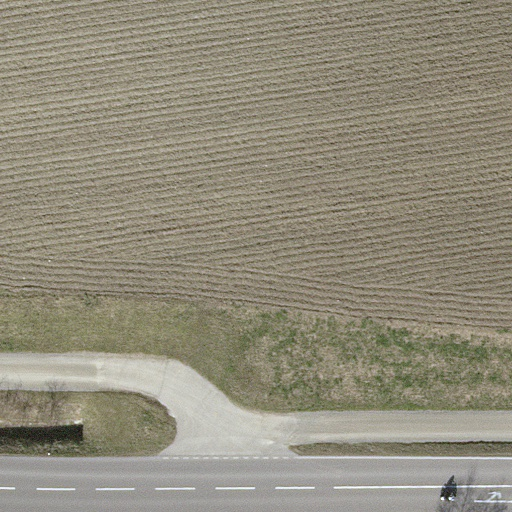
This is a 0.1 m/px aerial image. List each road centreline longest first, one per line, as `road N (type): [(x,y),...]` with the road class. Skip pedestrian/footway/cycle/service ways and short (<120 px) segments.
road 1 (secondary): [(0,488),(511,490)]
road 2 (track): [(283,511),(224,434),(164,377),(0,367)]
road 3 (track): [(224,434),(511,423)]
